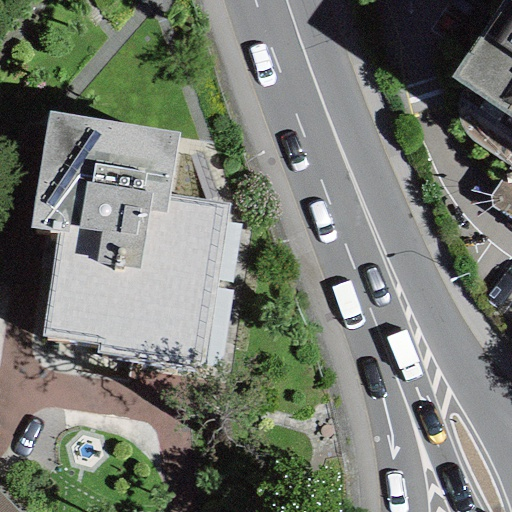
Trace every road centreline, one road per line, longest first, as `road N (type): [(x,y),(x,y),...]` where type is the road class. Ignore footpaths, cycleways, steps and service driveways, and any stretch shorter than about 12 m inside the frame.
road 1 (primary): [(351,191),(402,511)]
road 2 (residential): [(177,511),(168,406),(14,385)]
road 3 (primary): [(351,191),(438,396)]
road 4 (primary): [(286,0),(351,191)]
road 5 (primary): [(438,396),(488,511)]
